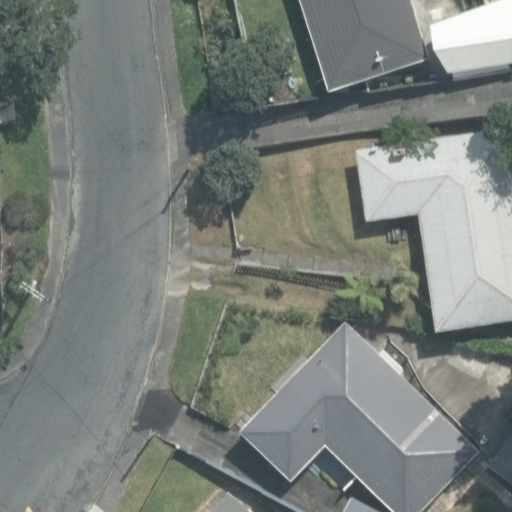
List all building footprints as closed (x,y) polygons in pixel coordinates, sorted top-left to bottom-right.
[(302,0),(330,86),(432,54),(414,0),(302,0)] [(441,30),(455,76),(511,66),(511,14),(510,10),(441,30)] [(418,210),(436,327),(511,315),(511,142),(509,122),(356,145),(367,218),(418,210)] [(269,489),(311,511),(416,511),(478,446),(412,385),(419,378),(382,344),(378,349),(346,320),(244,429),(288,469),(269,489)] [(511,430),(489,461),(511,478),(511,430)] [(207,511),(258,511),(231,486),(207,511)]
